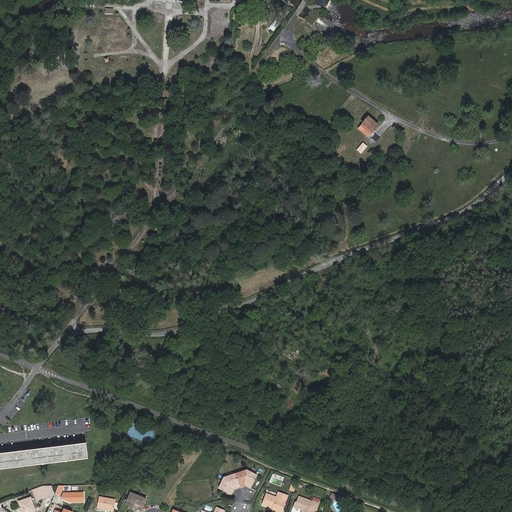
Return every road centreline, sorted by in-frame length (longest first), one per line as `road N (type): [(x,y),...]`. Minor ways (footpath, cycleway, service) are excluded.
road 1 (track): [(81,24),(57,33),(31,64),(20,117),(10,127),(7,180)]
road 2 (track): [(0,186),(21,169),(112,147),(155,191)]
road 3 (track): [(206,2),(204,33),(164,63),(117,5)]
